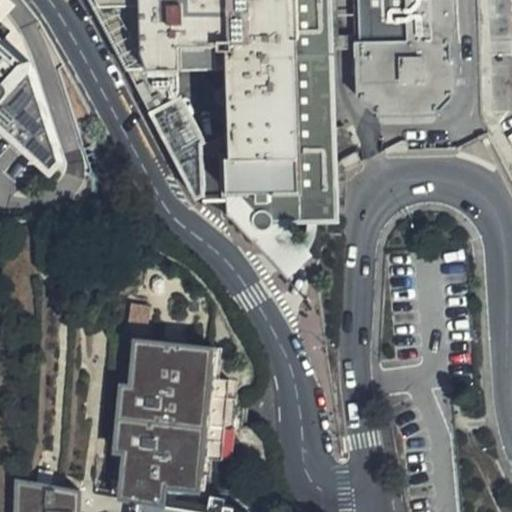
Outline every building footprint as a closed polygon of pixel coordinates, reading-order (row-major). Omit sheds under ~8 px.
[(0,0),(0,41),(19,59),(24,56),(29,73),(61,55),(56,46),(41,21),(27,3),(24,0),(0,0)] [(250,233),(254,226),(256,224),(258,224),(259,225),(263,226),(265,227),(268,226),(270,226),(272,225),(273,223),(283,223),(328,222),(323,50),(328,50),(326,0),(91,0),(124,65),(195,199),(203,137),(180,98),(179,66),(228,65),(230,125),(231,156),(226,156),(228,208),(237,219),(240,221),(239,223),(240,225),(241,226),(242,228),(245,230),(247,232),(250,233)] [(362,59),(360,0),(332,0),(334,60),(344,60),(362,59)] [(360,0),(362,59),(363,108),(376,120),(442,119),(453,104),(450,0),(360,0)] [(56,154),(29,73),(24,56),(19,59),(0,41),(0,124),(45,166),(56,154)] [(348,174),(363,167),(343,131),(336,134),(333,137),(345,176),(348,174)] [(451,152),(455,151),(451,146),(448,143),(400,146),(387,156),(403,155),(451,152)] [(347,220),(348,181),(342,182),(330,182),(331,220),(347,220)] [(256,224),(254,226),(250,233),(247,232),(245,230),(242,228),(241,226),(240,225),(239,223),(240,221),(237,219),(228,208),(228,216),(228,218),(286,281),(310,253),(305,248),(283,223),(273,223),(272,225),(270,226),(268,226),(265,227),(263,226),(259,225),(258,224),(256,224)] [(245,511),(246,508),(236,507),(235,511),(234,511),(229,511),(230,506),(230,504),(221,502),(220,506),(165,497),(164,503),(160,502),(163,484),(196,490),(201,458),(211,460),(221,461),(234,381),(224,379),(214,377),(219,347),(143,335),(135,380),(126,378),(116,444),(125,445),(120,475),(111,474),(108,490),(16,475),(15,511),(245,511)] [(214,377),(224,379),(229,349),(219,347),(214,377)] [(242,383),(234,381),(221,461),(229,463),(242,383)] [(211,460),(201,458),(196,490),(205,491),(211,460)]
